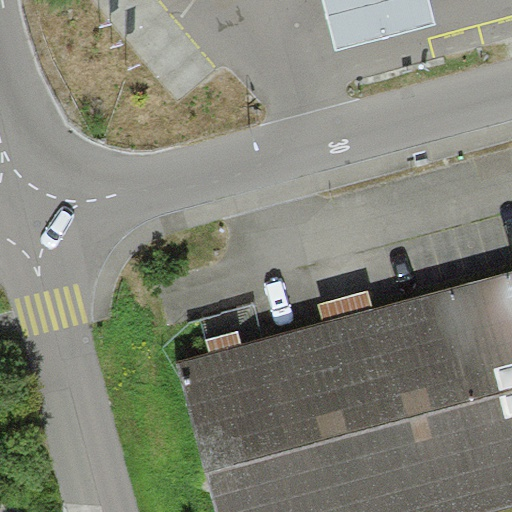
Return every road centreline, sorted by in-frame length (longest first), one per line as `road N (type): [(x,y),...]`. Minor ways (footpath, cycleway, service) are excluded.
road 1 (residential): [(22,216),(511,89)]
road 2 (residential): [(22,216),(102,511)]
road 3 (residential): [(0,97),(22,216)]
